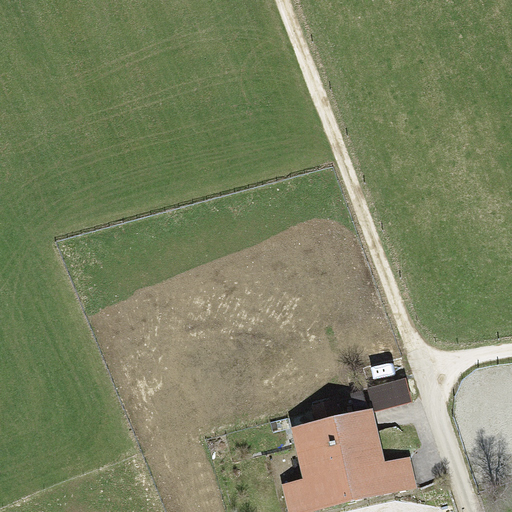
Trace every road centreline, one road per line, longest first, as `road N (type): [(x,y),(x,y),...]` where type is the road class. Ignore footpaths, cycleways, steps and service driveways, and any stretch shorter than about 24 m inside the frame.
road 1 (track): [(282,0),(424,391)]
road 2 (residential): [(424,391),(466,511)]
